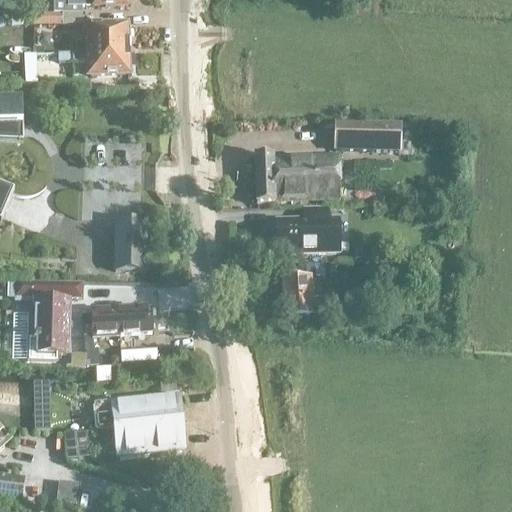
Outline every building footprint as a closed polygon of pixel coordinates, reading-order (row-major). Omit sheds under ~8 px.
[(126,8),(126,0),(66,0),(66,2),(51,2),(51,4),(39,4),(39,16),(62,16),(81,15),(81,8),(93,8),(126,8)] [(39,16),(32,15),(32,27),(83,27),(83,15),(81,15),(62,16),(39,16)] [(128,55),(128,52),(127,28),(85,29),(85,32),(82,32),(82,44),(75,44),(75,55),(128,55)] [(128,55),(75,55),(72,55),(72,56),(58,56),(58,65),(72,64),(86,65),(86,78),(128,77),(128,55)] [(24,57),(24,83),(36,83),(36,57),(32,57),(24,57)] [(0,143),(23,145),(21,100),(14,100),(14,97),(0,97),(0,225),(1,225),(14,192),(0,186),(0,143)] [(335,127),(335,153),(383,154),(383,146),(399,147),(399,128),(335,127)] [(338,160),(273,162),(273,159),(254,159),(256,207),(275,206),(275,202),(339,200),(338,160)] [(276,224),(277,258),(339,256),(338,223),(329,223),(329,212),(304,212),(304,224),(276,224)] [(115,226),(115,274),(145,274),(146,226),(115,226)] [(372,263),(372,254),(352,254),(352,263),(372,263)] [(327,266),(312,267),(313,273),(313,278),(323,278),(322,273),(327,273),(327,266)] [(282,280),(284,305),(285,318),(313,316),(313,313),(323,312),(321,299),(311,300),(309,278),(282,280)] [(82,301),(82,286),(68,286),(16,285),(15,285),(15,303),(30,303),(30,300),(68,301),(82,301)] [(30,318),(29,362),(49,363),(50,357),(66,357),(68,305),(36,304),(35,318),(30,318)] [(92,318),(92,328),(93,339),(119,338),(152,336),(151,312),(95,316),(92,318)] [(93,337),(84,338),(84,358),(85,358),(85,367),(98,367),(97,351),(93,351),(93,337)] [(137,353),(120,354),(120,367),(137,366),(137,353)] [(71,358),(70,367),(85,367),(85,358),(84,358),(71,358)] [(50,433),(49,387),(38,386),(32,386),(33,433),(50,433)] [(111,405),(95,407),(97,432),(114,431),(181,425),(177,396),(111,402),(111,405)] [(0,446),(9,438),(11,437),(0,424),(0,446)] [(181,425),(114,431),(116,461),(184,454),(181,425)] [(65,438),(67,461),(78,460),(76,437),(65,438)] [(159,471),(135,474),(138,489),(162,486),(159,471)] [(25,483),(0,478),(0,502),(22,506),(25,483)] [(77,508),(79,487),(58,484),(55,505),(77,508)]
